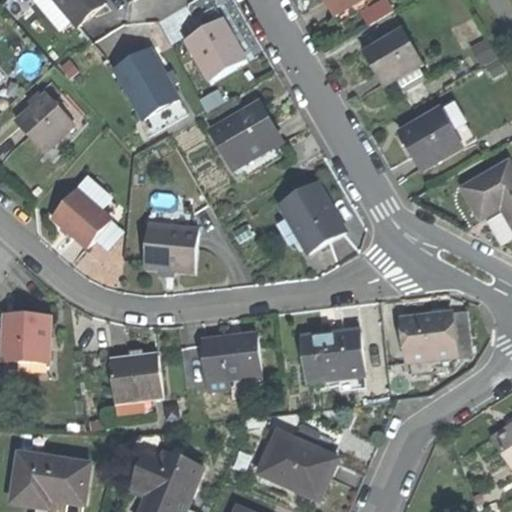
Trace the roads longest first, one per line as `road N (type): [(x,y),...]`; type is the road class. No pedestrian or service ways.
road 1 (residential): [(424,250),(353,289),(156,312),(102,305),(0,218)]
road 2 (residential): [(424,250),(387,214),(261,0)]
road 3 (residential): [(511,366),(426,425),(403,453),(377,511)]
